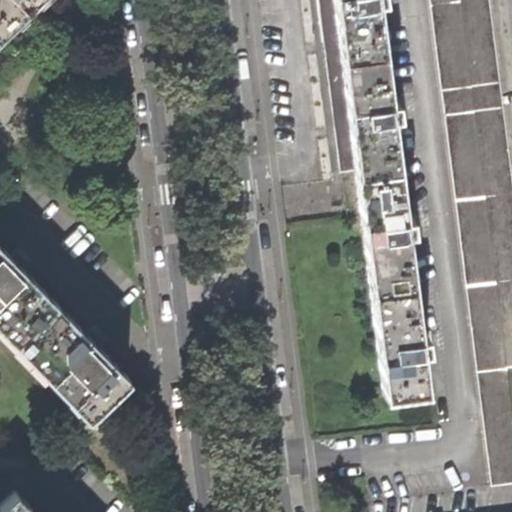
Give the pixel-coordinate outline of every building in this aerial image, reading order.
[(0,0),(0,23),(23,0),(0,0)] [(318,0),(340,171),(342,170),(354,169),(339,54),(331,0),(318,0)] [(331,0),(339,54),(380,49),(374,0),(331,0)] [(511,202),(486,0),(430,0),(492,485),(511,482),(511,424),(505,367),(511,366),(511,202)] [(339,54),(354,169),(395,164),(388,112),(395,111),(394,104),(393,96),(386,97),(380,49),(339,54)] [(401,213),(395,164),(354,169),(342,170),(347,217),(360,216),(368,285),(410,280),(403,228),(409,227),(408,219),(408,213),(401,213)] [(0,315),(18,334),(54,299),(23,266),(27,262),(21,255),(14,249),(10,253),(0,242),(0,315)] [(423,386),(418,347),(424,346),(423,338),(423,332),(416,332),(410,280),(368,285),(382,391),(423,386)] [(90,409),(91,410),(127,374),(99,345),(104,341),(97,333),(89,325),(84,330),(54,299),(18,334),(90,409)] [(0,325),(86,413),(90,409),(18,334),(0,315),(0,325)] [(0,499),(0,511),(44,511),(45,511),(44,511),(36,511),(13,487),(0,499)]
